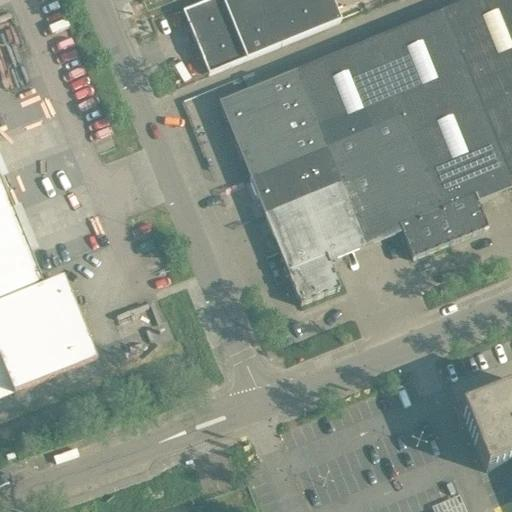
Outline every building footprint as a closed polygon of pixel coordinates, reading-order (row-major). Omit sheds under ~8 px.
[(341,22),(331,0),(214,0),(183,12),(209,76),(255,57),(341,22)] [(511,183),(511,0),(474,0),(442,13),(511,184),(511,183)] [(488,231),(475,198),(511,184),(442,13),(295,73),(326,152),(399,122),(449,247),(488,231)] [(265,217),(341,189),(326,152),(295,73),(219,104),(265,217)] [(400,228),(413,262),(449,247),(399,122),(326,152),(341,189),(363,243),(400,228)] [(0,397),(13,392),(14,396),(58,378),(56,375),(92,360),(81,333),(85,332),(68,292),(65,293),(53,288),(51,284),(43,288),(0,181),(0,397)] [(286,272),(301,307),(340,290),(327,258),(363,243),(341,189),(265,217),(287,272),(286,272)] [(511,511),(511,389),(461,410),(486,473),(511,462),(511,511)]
